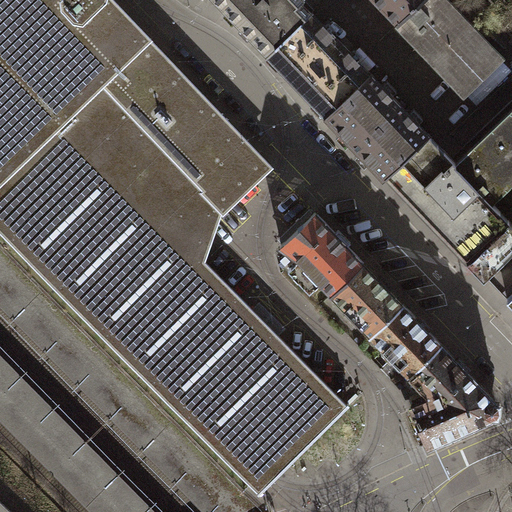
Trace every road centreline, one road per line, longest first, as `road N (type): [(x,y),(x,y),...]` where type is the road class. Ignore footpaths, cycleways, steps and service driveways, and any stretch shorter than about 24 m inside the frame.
road 1 (residential): [(511,367),(229,60),(152,0)]
road 2 (tertiary): [(511,441),(359,511)]
